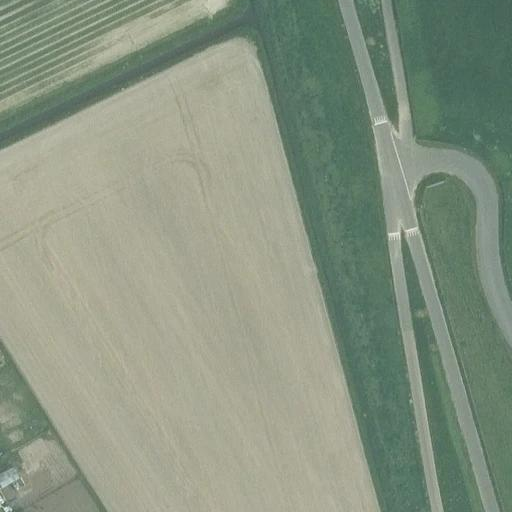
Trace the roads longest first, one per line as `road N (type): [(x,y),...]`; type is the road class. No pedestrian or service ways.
road 1 (unclassified): [(489,511),(389,158)]
road 2 (unclassified): [(436,511),(389,158)]
road 3 (unclassified): [(511,316),(488,271),(490,214),(480,181),(454,160),(389,158)]
road 4 (unclassified): [(389,158),(343,0)]
